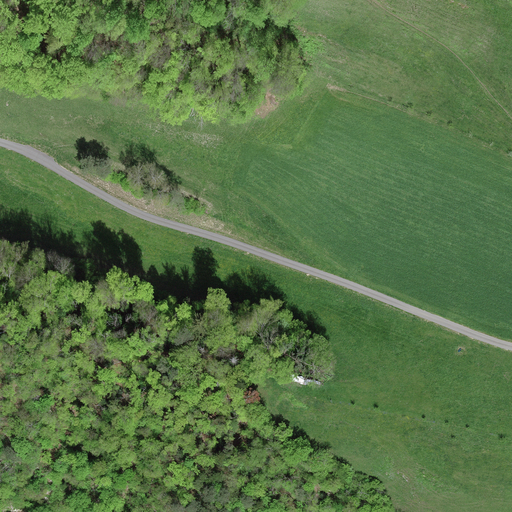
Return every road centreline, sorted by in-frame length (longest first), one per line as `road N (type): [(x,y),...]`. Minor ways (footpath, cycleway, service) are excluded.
road 1 (track): [(0,142),(136,212),(511,346)]
road 2 (track): [(369,0),(443,46),(511,120)]
